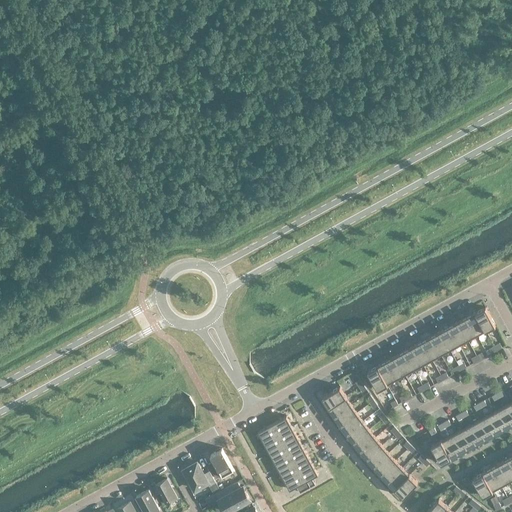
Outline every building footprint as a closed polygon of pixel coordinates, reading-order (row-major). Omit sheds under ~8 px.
[(476,311),(475,312),(486,331),(495,325),(485,307),(476,312),(476,311)] [(485,331),(486,331),(475,312),(467,317),(476,335),(485,330),(485,331)] [(467,317),(458,322),(468,340),(476,335),(467,317)] [(458,322),(449,326),(459,345),(468,340),(458,322)] [(449,326),(440,331),(450,350),(459,345),(449,326)] [(440,331),(431,336),(441,354),(450,350),(440,331)] [(431,336),(422,341),(432,359),(441,354),(431,336)] [(422,341),(413,346),(423,364),(432,359),(422,341)] [(414,369),(423,364),(413,346),(404,351),(414,369)] [(404,351),(395,356),(405,374),(414,369),(404,351)] [(395,356),(386,361),(396,379),(405,374),(395,356)] [(386,361),(377,366),(387,384),(388,384),(387,384),(396,379),(386,361)] [(377,390),(387,384),(377,366),(376,366),(376,367),(367,372),(377,390)] [(417,378),(421,385),(429,381),(425,374),(417,378)] [(328,406),(327,406),(327,407),(346,395),(340,386),(322,397),(328,406)] [(346,396),(346,395),(327,407),(333,416),(351,404),(346,396)] [(401,404),(404,410),(410,406),(407,401),(401,404)] [(357,412),(351,404),(333,416),(339,425),(357,412)] [(505,429),(511,425),(511,421),(504,406),(495,411),(505,429)] [(496,434),(505,429),(495,411),(486,416),(496,434)] [(363,421),(357,412),(339,425),(346,433),(363,421)] [(281,419),(272,424),(278,434),(292,426),(286,416),(281,419)] [(486,416),(477,421),(487,439),(496,434),(486,416)] [(369,429),(363,421),(346,433),(352,442),(369,429)] [(478,444),(487,439),(477,421),(468,426),(478,444)] [(278,434),(272,424),(258,431),(263,441),(278,434)] [(292,426),(278,434),(283,443),(297,435),(292,426)] [(468,426),(459,431),(469,449),(478,444),(468,426)] [(375,437),(369,429),(352,442),(359,450),(375,437)] [(459,431),(450,436),(460,454),(469,449),(459,431)] [(268,451),(283,443),(278,434),(263,441),(268,451)] [(297,435),(283,443),(288,453),(302,445),(297,435)] [(441,440),(451,459),(460,454),(450,436),(441,440)] [(359,450),(365,458),(382,445),(375,437),(359,450)] [(450,459),(451,459),(441,440),(431,445),(441,463),(450,458),(450,459)] [(274,460),(288,453),(283,443),(268,451),(274,460)] [(302,445),(288,453),(293,462),(307,454),(302,445)] [(388,452),(382,445),(365,458),(372,466),(388,452)] [(216,451),(210,454),(214,461),(208,464),(216,478),(221,475),(223,478),(235,471),(222,448),(220,449),(219,449),(217,451),(216,451)] [(372,466),(379,474),(395,460),(388,452),(372,466)] [(279,470),(293,462),(288,453),(274,460),(279,470)] [(307,454),(293,462),(298,472),(313,464),(307,454)] [(510,481),(511,479),(511,463),(509,458),(500,463),(510,481)] [(402,467),(395,460),(379,474),(387,482),(402,467)] [(197,462),(184,469),(195,489),(207,482),(209,486),(215,482),(209,471),(204,474),(197,462)] [(284,479),(298,472),(293,462),(279,470),(284,479)] [(501,486),(510,481),(500,463),(491,467),(501,486)] [(306,481),(311,478),(318,474),(313,464),(298,472),(304,482),(306,481)] [(409,474),(402,467),(387,482),(394,490),(410,474),(409,473),(409,474)] [(493,490),(501,486),(491,467),(482,472),(492,491),(493,491),(493,490)] [(296,486),(304,482),(298,472),(284,479),(290,490),(296,486)] [(483,496),(492,491),(482,472),(481,473),(482,473),(473,478),(483,496)] [(417,482),(410,474),(394,490),(395,490),(396,489),(403,497),(417,482)] [(167,478),(155,485),(166,504),(177,498),(167,478)] [(306,481),(309,487),(314,484),(311,478),(306,481)] [(237,481),(205,499),(216,493),(225,511),(226,511),(250,499),(243,486),(240,487),(237,481)] [(309,487),(306,481),(304,482),(296,486),(299,493),(309,487)] [(140,511),(161,511),(149,489),(136,496),(137,498),(134,500),(140,511)] [(441,511),(447,505),(439,498),(426,511),(441,511)] [(135,511),(130,501),(117,508),(119,511),(135,511)]
